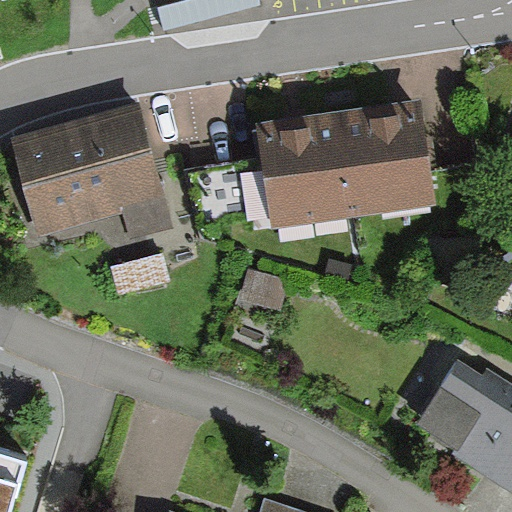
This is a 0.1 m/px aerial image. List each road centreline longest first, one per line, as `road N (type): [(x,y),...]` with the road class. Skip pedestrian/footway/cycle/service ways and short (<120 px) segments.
road 1 (residential): [(0,98),(94,72),(479,16),(511,2)]
road 2 (residential): [(0,316),(272,418),(430,511)]
